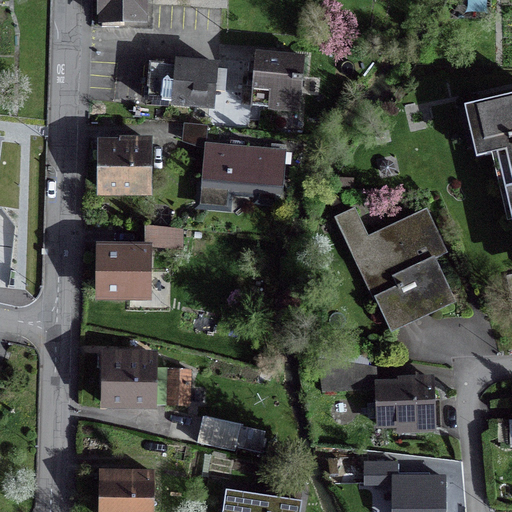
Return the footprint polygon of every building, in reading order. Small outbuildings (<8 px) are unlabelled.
[(141,21),(141,0),(101,0),(101,20),(141,21)] [(254,55),(249,107),(298,111),(303,60),(254,55)] [(176,66),(148,64),(144,100),(209,106),(213,65),(211,64),(211,69),(178,66),(178,62),(177,61),(176,66)] [(483,157),(503,152),(511,148),(511,96),(471,106),(483,157)] [(102,151),(100,151),(100,191),(145,191),(146,141),(119,141),(119,145),(102,145),(102,151)] [(284,154),(204,147),(198,206),(225,209),(226,192),(257,195),(257,201),(274,203),(276,176),(283,170),(284,154)] [(511,148),(503,152),(511,189),(511,148)] [(379,298),(376,299),(391,331),(451,303),(431,261),(421,266),(415,253),(438,243),(424,213),(379,234),(381,239),(357,250),(379,298)] [(131,248),(100,248),(99,295),(145,296),(145,248),(180,251),(179,232),(145,228),(145,246),(131,246),(131,248)] [(151,357),(105,356),(104,405),(188,406),(188,371),(151,370),(151,357)] [(369,374),(317,366),(321,393),(370,391),(369,374)] [(397,382),(397,385),(376,386),(377,426),(412,425),(412,430),(432,429),(430,381),(397,382)] [(258,435),(201,423),(196,443),(254,455),(258,435)] [(441,511),(442,481),(395,481),(394,465),(364,465),(364,484),(393,484),(392,511),(441,511)] [(147,511),(148,472),(103,472),(101,511),(147,511)] [(297,511),(299,503),(225,492),(222,511),(297,511)]
